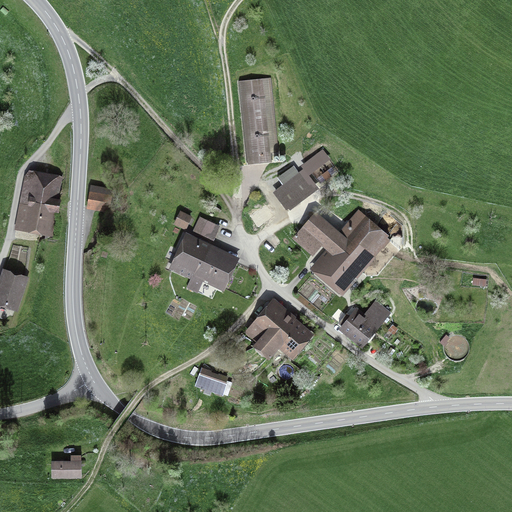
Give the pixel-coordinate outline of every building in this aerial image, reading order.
[(238,82),(245,163),(272,161),(264,79),(238,82)] [(322,152),(305,165),(309,172),(327,159),(322,152)] [(64,179),(27,172),(16,233),(53,240),(64,179)] [(287,208),(311,190),(299,174),(275,192),(287,208)] [(110,189),(92,187),(90,210),(107,213),(110,189)] [(256,215),(251,218),(256,228),(268,222),(262,210),(256,214),(256,215)] [(178,211),(173,222),(183,227),(188,216),(178,211)] [(385,236),(358,212),(339,233),(316,213),(295,235),(312,250),(321,239),(332,249),(318,265),(341,285),(385,236)] [(219,226),(200,217),(194,230),(213,239),(219,226)] [(221,284),(232,260),(184,238),(169,268),(190,278),(186,287),(195,291),(202,275),(221,284)] [(29,279),(0,270),(0,306),(19,312),(29,279)] [(486,281),(471,280),(470,289),(485,290),(486,281)] [(361,342),(384,313),(372,303),(364,313),(358,309),(350,319),(345,315),(337,324),(361,342)] [(247,333),(259,342),(256,345),(269,355),(276,346),(293,359),(314,332),(294,317),(291,321),(270,304),(247,333)] [(225,380),(200,371),(195,383),(220,392),(225,380)] [(80,461),(52,461),(52,482),(80,482),(80,461)]
